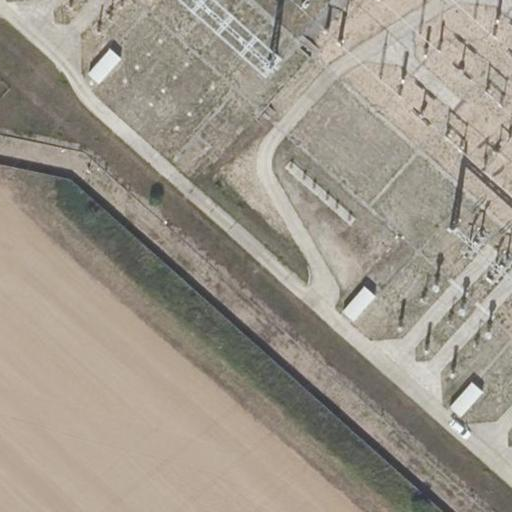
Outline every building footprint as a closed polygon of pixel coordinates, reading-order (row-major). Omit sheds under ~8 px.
[(123,57),(111,47),(89,73),(101,83),(123,57)] [(205,151),(194,141),(172,166),(183,176),(205,151)] [(377,296),(366,286),(343,311),(354,321),(377,296)] [(387,313),(376,303),(355,326),(366,336),(387,313)] [(485,392),(473,380),(450,405),(463,417),(485,392)]
